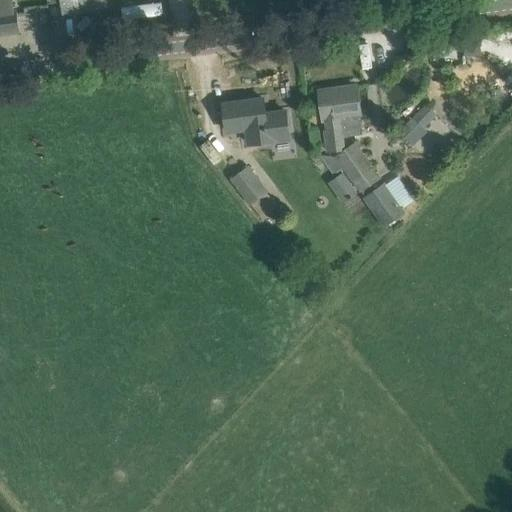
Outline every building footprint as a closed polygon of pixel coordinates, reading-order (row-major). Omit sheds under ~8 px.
[(18,11),(15,11),(13,0),(0,0),(0,34),(20,32),(20,31),(18,11)] [(107,8),(105,0),(61,0),(64,14),(107,8)] [(470,80),(468,91),(482,94),(484,83),(470,80)] [(363,133),(360,106),(357,86),(320,91),(324,121),(326,121),(328,132),(326,132),(328,151),(344,149),(342,136),(363,133)] [(226,104),(224,104),(227,131),(248,128),(250,144),(277,141),(276,135),(287,134),(288,138),(290,138),(287,111),(267,114),(265,99),(235,103),(235,105),(226,106),(226,104)] [(426,104),(401,130),(406,135),(405,136),(414,146),(428,132),(424,127),(437,115),(431,109),(426,104)] [(353,144),(341,152),(336,157),(344,169),(359,190),(377,178),(353,144)] [(336,157),(321,156),(335,175),(344,169),(336,157)] [(277,206),(267,193),(249,167),(233,179),(251,205),(253,204),(262,217),(277,206)] [(386,185),(366,199),(386,226),(397,218),(405,212),(400,205),(386,185)]
